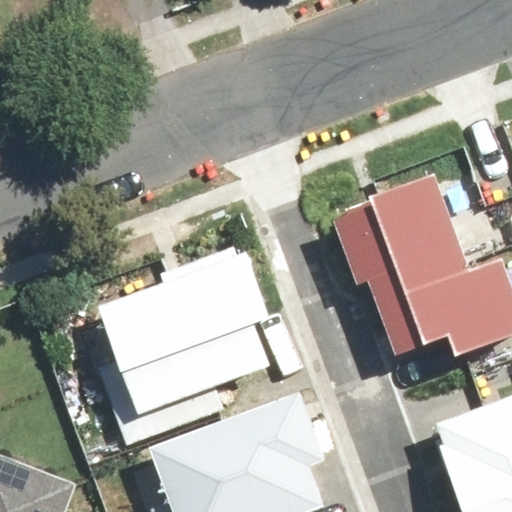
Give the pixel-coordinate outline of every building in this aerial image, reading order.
[(331,204),(358,279),(372,274),(399,350),(457,329),(463,347),(511,329),(511,278),(503,252),(474,262),(439,166),(331,204)] [(99,348),(129,433),(224,400),(216,374),(270,356),(255,313),(280,304),(259,243),(102,298),(117,342),(99,348)] [(150,492),(157,511),(284,511),(321,499),(306,456),(332,447),(311,386),(154,441),(169,485),(150,492)] [(511,511),(511,392),(442,418),(476,511),(511,511)] [(81,511),(91,489),(0,452),(0,511),(81,511)]
